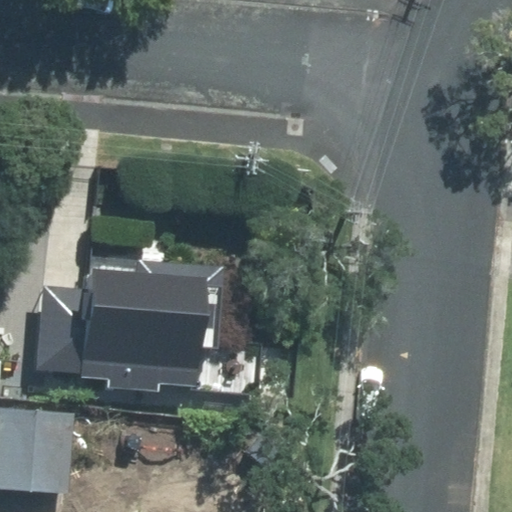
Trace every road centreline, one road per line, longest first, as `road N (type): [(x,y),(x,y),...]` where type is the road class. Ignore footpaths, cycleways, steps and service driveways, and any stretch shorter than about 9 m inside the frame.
road 1 (residential): [(0,38),(462,83)]
road 2 (residential): [(412,511),(462,83)]
